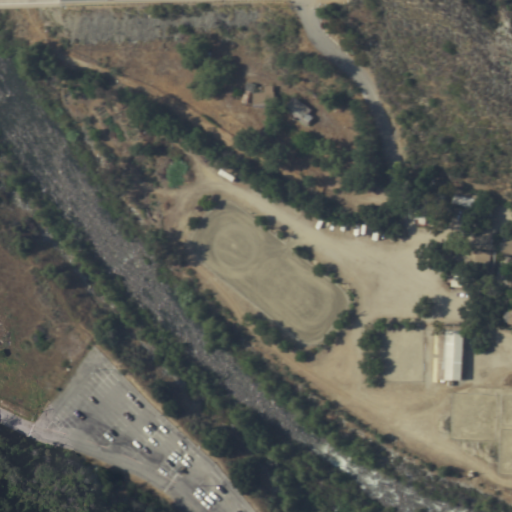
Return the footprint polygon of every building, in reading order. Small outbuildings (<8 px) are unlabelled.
[(257,84),(255,92),(252,91),(248,106),(242,104),(248,81),(257,84)] [(266,92),(265,86),(274,85),(274,91),(275,91),(276,106),(255,107),(254,92),(266,92)] [(312,109),(311,110),(312,110),(309,113),(314,117),(308,125),(285,108),(290,101),(289,100),(292,96),(294,97),(294,96),(312,109)] [(446,189),(443,222),(434,221),(435,213),(433,213),(434,195),(437,195),(438,188),(446,189)] [(426,223),(419,223),(420,219),(415,218),(417,199),(422,200),(423,193),(429,193),(426,223)] [(454,195),(471,198),(472,194),(481,196),(479,207),(468,205),(468,206),(462,205),(463,204),(452,202),(454,195)] [(511,239),(511,254),(504,256),(501,243),(511,239)] [(492,250),(492,251),(497,252),(495,272),(473,270),(473,267),(466,267),(466,257),(473,258),(474,250),(486,250),(492,250)] [(453,280),(455,280),(456,273),(467,273),(467,280),(471,280),(471,286),(453,285),(453,280)] [(460,382),(462,332),(445,332),(444,353),(437,353),(437,361),(444,361),(443,381),(460,382)]
